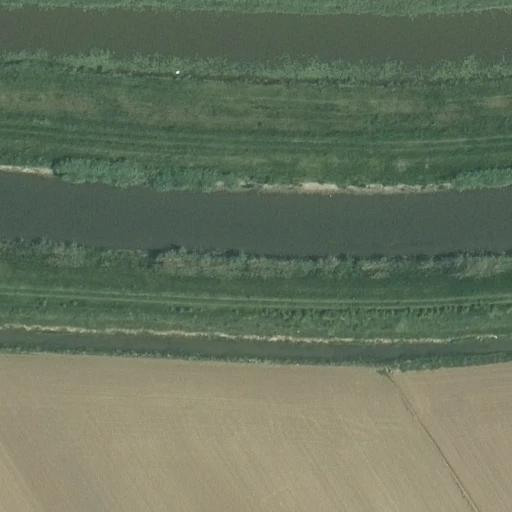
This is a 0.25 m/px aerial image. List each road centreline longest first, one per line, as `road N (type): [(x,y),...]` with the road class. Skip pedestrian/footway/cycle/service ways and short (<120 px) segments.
road 1 (track): [(0,284),(511,301)]
road 2 (track): [(511,117),(0,103)]
